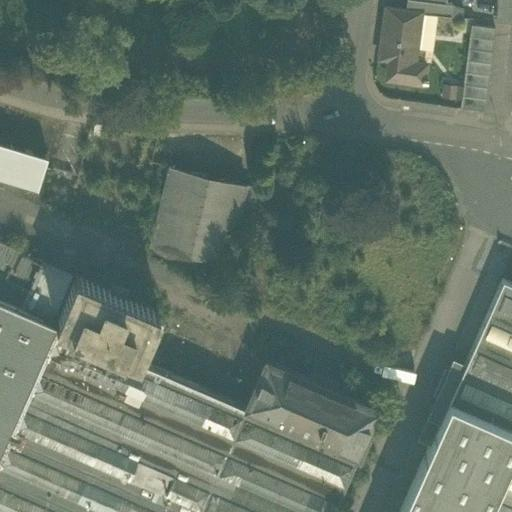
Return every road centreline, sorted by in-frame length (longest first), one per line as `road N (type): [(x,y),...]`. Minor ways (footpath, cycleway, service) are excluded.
road 1 (unclassified): [(0,82),(73,102),(347,118)]
road 2 (residential): [(347,118),(511,146)]
